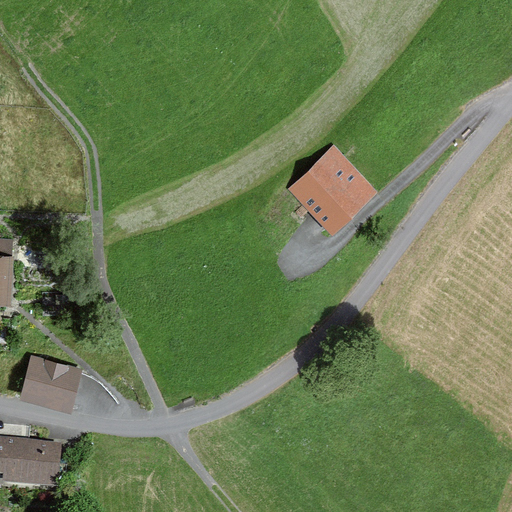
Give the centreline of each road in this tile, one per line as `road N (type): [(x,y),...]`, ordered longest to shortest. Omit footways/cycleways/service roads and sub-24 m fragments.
road 1 (unclassified): [(166,427),(255,393),(327,343),(424,208),(511,105)]
road 2 (track): [(0,406),(109,430),(166,427)]
